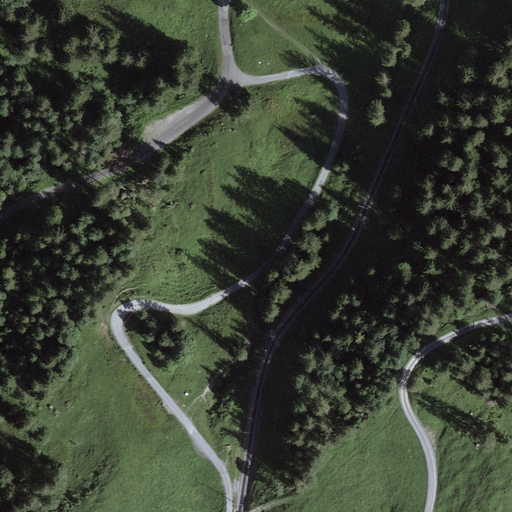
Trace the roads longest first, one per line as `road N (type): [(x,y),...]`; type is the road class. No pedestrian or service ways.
road 1 (track): [(323,70),(345,92),(342,122),(317,195),(294,233),(259,268),(196,309),(141,301),(117,319),(161,396),(222,467),(228,511)]
road 2 (track): [(230,75),(211,107),(137,158),(0,220)]
road 3 (track): [(428,511),(431,465),(404,399),(407,370),(463,329),(511,316)]
